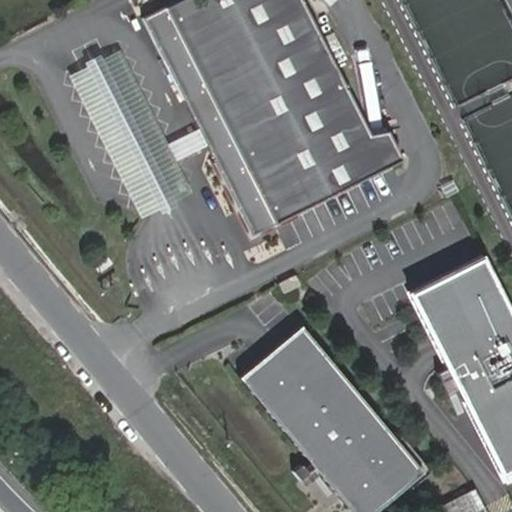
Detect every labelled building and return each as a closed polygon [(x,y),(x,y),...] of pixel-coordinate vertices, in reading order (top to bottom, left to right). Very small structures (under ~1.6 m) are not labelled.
[(372,138),(302,0),(189,0),(145,22),(198,129),(207,147),(253,237),(404,162),(391,135),(372,138)] [(207,147),(198,129),(167,144),(121,51),(104,59),(102,54),(86,62),(88,68),(71,76),(142,218),(160,209),(163,215),(179,207),(176,201),(192,193),(177,162),(207,147)] [(511,258),(508,249),(424,286),(508,479),(511,477),(511,258)] [(293,274),(276,282),(281,292),(297,284),(293,274)] [(395,441),(299,327),(237,378),(307,461),(318,475),(349,511),(369,511),(399,487),(375,458),(395,441)] [(430,471),(401,436),(395,441),(375,458),(399,487),(404,493),(430,471)] [(299,482),(304,487),(318,475),(307,461),(300,467),(306,475),(299,482)]
